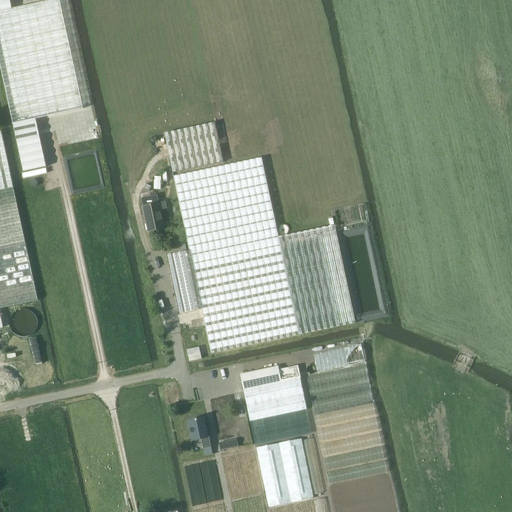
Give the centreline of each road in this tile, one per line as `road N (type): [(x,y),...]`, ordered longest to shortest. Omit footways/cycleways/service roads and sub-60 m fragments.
road 1 (residential): [(0,409),(181,367),(175,336)]
road 2 (track): [(298,353),(331,511)]
road 3 (track): [(204,386),(230,511)]
